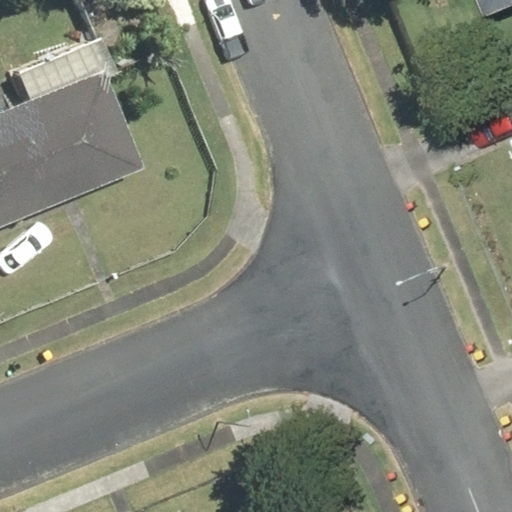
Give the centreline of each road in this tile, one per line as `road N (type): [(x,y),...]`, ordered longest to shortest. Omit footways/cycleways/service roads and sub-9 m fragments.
road 1 (residential): [(379,292),(0,443)]
road 2 (residential): [(269,0),(379,292)]
road 3 (residential): [(379,292),(475,511)]
